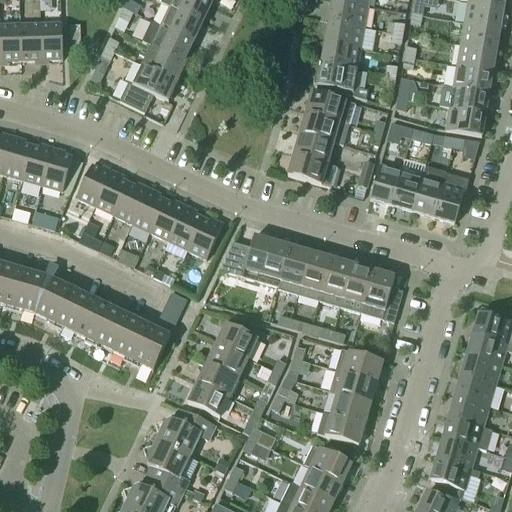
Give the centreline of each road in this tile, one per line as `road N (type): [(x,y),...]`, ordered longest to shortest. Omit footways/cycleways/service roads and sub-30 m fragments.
road 1 (residential): [(470,270),(243,204),(88,134),(0,109)]
road 2 (residential): [(372,511),(402,448),(443,294),(470,270)]
road 3 (residential): [(49,511),(77,381),(0,354)]
road 4 (residential): [(150,297),(0,235)]
